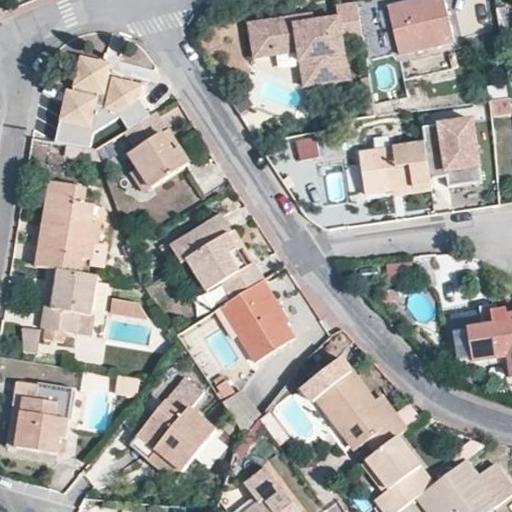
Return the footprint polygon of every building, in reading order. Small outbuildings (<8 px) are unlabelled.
[(438,0),(409,0),(385,6),(401,53),(451,42),(438,0)] [(356,5),(339,7),(340,22),(296,28),(294,20),(255,21),(256,58),(274,58),(274,53),(278,48),(283,45),(302,46),(302,63),(313,63),(313,84),(346,81),(344,39),(361,38),(356,5)] [(124,118),(131,131),(151,119),(140,92),(107,85),(110,70),(99,64),(78,60),(73,91),(64,94),(59,143),(92,150),(94,135),(124,118)] [(131,131),(124,135),(154,187),(187,168),(156,116),(151,119),(131,131)] [(480,119),(426,126),(434,178),(451,178),(452,188),(486,184),(480,119)] [(315,137),(296,141),(301,160),(321,156),(315,137)] [(441,142),(361,153),(367,196),(447,185),(441,142)] [(183,181),(167,195),(181,211),(197,198),(183,181)] [(47,185),(35,265),(51,267),(88,273),(99,192),(47,185)] [(221,218),(174,246),(184,264),(189,261),(210,293),(222,285),(232,302),(223,310),(256,364),(293,339),(265,298),(271,295),(255,267),(250,271),(225,234),(230,231),(221,218)] [(88,273),(51,267),(42,327),(48,328),(45,339),(60,341),(62,331),(74,333),(79,313),(89,315),(98,275),(88,273)] [(143,319),(146,306),(114,299),(111,313),(143,319)] [(511,313),(502,315),(504,322),(451,330),(458,365),(507,358),(511,380),(511,379),(511,313)] [(23,330),(24,353),(38,352),(37,329),(23,330)] [(339,360),(300,390),(312,403),(316,399),(336,426),(342,423),(359,448),(364,444),(374,456),(397,438),(406,430),(397,418),(389,425),(339,360)] [(221,374),(207,383),(222,402),(235,395),(221,374)] [(117,396),(138,397),(139,379),(118,378),(117,396)] [(141,435),(183,471),(217,430),(190,407),(204,393),(186,381),(141,435)] [(71,392),(13,382),(3,442),(61,452),(71,392)] [(434,485),(397,438),(374,456),(367,460),(387,489),(376,499),(384,511),(397,511),(417,498),(434,485)] [(434,485),(417,498),(427,510),(432,507),(435,511),(485,511),(511,491),(511,488),(496,464),(476,477),(466,461),(434,485)] [(299,511),(267,471),(248,486),(257,505),(249,511),(299,511)]
